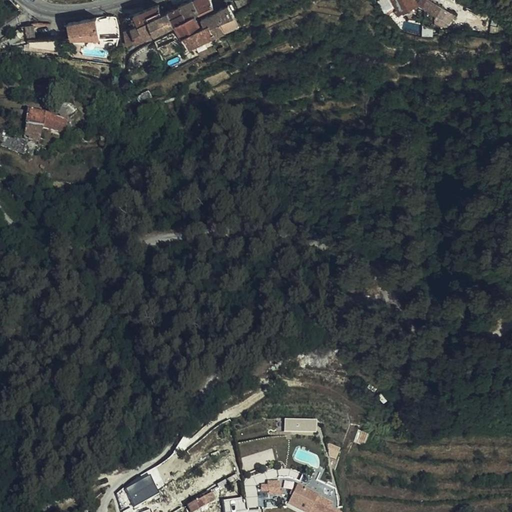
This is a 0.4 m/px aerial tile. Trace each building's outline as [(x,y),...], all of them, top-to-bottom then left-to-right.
[(200,12),(194,0),(169,0),(173,8),(180,4),(186,19),(177,23),(180,28),(186,25),(199,19),(197,14),(200,12)] [(194,0),(200,12),(204,11),(211,8),(215,6),(212,0),(194,0)] [(419,5),(418,4),(416,0),(394,0),(401,14),(418,6),(419,5)] [(431,0),(420,0),(418,4),(419,5),(418,6),(435,17),(442,7),(431,0)] [(157,15),(163,13),(159,4),(147,9),(151,20),(156,34),(164,30),(157,15)] [(180,4),(173,8),(169,10),(175,25),(177,23),(186,19),(180,4)] [(220,23),(235,16),(234,14),(232,9),(234,8),(232,5),(231,6),(229,4),(215,12),(220,23)] [(249,20),(263,13),(259,7),(245,13),(249,20)] [(151,20),(147,9),(126,17),(128,24),(138,20),(140,25),(151,20)] [(175,25),(169,10),(163,13),(157,15),(164,30),(175,25)] [(217,36),(218,35),(225,32),(220,23),(215,12),(214,13),(202,18),(206,25),(210,22),(217,36)] [(220,23),(225,32),(239,27),(235,16),(220,23)] [(97,18),(69,23),(71,39),(88,38),(88,40),(101,39),(97,18)] [(190,32),(199,28),(202,26),(199,19),(186,25),(190,32)] [(155,34),(156,34),(151,20),(140,25),(132,28),(137,42),(155,34)] [(206,41),(217,36),(210,22),(206,25),(202,26),(199,28),(206,41)] [(28,40),(36,39),(35,24),(27,25),(28,40)] [(180,28),(183,35),(190,32),(186,25),(180,28)] [(132,44),(137,42),(132,28),(125,31),(127,47),(132,44)] [(190,48),(206,41),(199,28),(190,32),(183,35),(190,48)] [(164,61),(169,73),(188,63),(183,52),(164,61)] [(27,118),(24,138),(24,139),(39,143),(43,128),(44,115),(28,113),(27,118)] [(44,115),(43,128),(65,133),(66,122),(45,115),(44,115)] [(0,146),(4,147),(25,154),(27,146),(13,142),(13,141),(1,137),(0,137),(0,146)] [(303,433),(303,425),(289,424),(288,432),(303,433)] [(317,426),(303,425),(303,433),(316,434),(317,426)] [(339,458),(342,450),(330,445),(332,457),(339,458)] [(134,500),(144,495),(140,488),(131,493),(134,500)] [(195,511),(216,501),(212,494),(189,508),(191,511),(195,511)] [(307,511),(309,511),(314,502),(309,499),(303,510),(307,511)] [(232,511),(233,511),(248,510),(246,502),(231,504),(232,511)] [(334,511),(314,502),(309,511),(334,511)]
